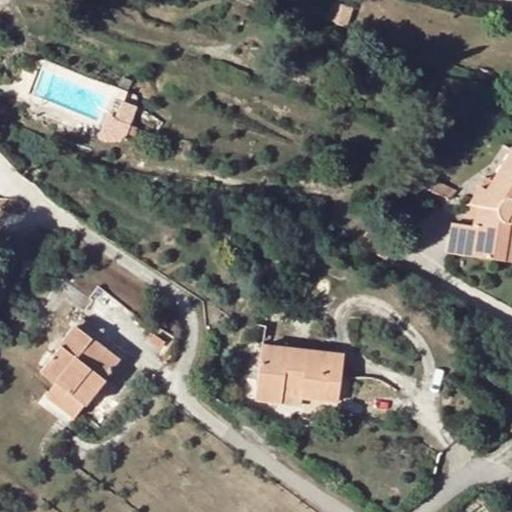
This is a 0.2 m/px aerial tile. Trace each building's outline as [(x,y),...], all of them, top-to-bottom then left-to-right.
[(131,83),(122,78),(117,90),(126,94),(131,83)] [(449,253),(503,261),(509,225),(511,222),(511,151),(486,190),(476,207),(473,226),(453,223),(449,253)] [(468,205),(476,207),(486,190),(480,187),(468,205)] [(511,222),(509,225),(503,261),(511,261),(511,222)] [(370,227),(362,248),(387,258),(396,239),(370,227)] [(81,318),(75,326),(91,337),(97,330),(81,318)] [(125,351),(97,330),(91,337),(75,326),(41,372),(56,384),(47,396),(74,418),(125,351)] [(334,359),(263,348),(254,402),(280,406),(282,389),(284,377),(302,380),(302,391),(301,401),(337,406),(342,378),(331,377),(334,359)] [(344,360),(334,359),(331,377),(342,378),(344,360)] [(284,377),(282,389),(302,391),(302,380),(284,377)]
